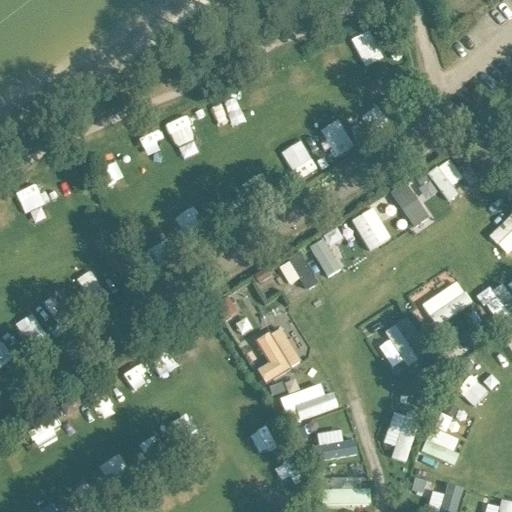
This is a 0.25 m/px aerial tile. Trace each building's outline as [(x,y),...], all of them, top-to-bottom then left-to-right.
[(447,0),(452,11),(465,5),(463,0),(447,0)] [(306,59),(283,68),(292,90),(315,81),(306,59)] [(220,135),(240,124),(225,98),(205,109),(220,135)] [(191,112),(170,121),(178,141),(199,132),(191,112)] [(336,120),(319,128),(334,158),(351,149),(336,120)] [(133,162),(152,152),(142,133),(123,143),(133,162)] [(293,184),(311,173),(295,147),(277,157),(293,184)] [(448,202),(458,194),(452,187),(463,179),(469,186),(477,179),(470,170),(462,176),(448,158),(426,175),(448,202)] [(26,214),(46,205),(35,182),(15,192),(26,214)] [(405,182),(389,192),(411,227),(427,217),(405,182)] [(350,219),(366,252),(389,240),(373,208),(350,219)] [(193,212),(178,235),(192,244),(207,222),(193,212)] [(487,237),(506,256),(511,250),(511,219),(509,216),(487,237)] [(140,242),(151,264),(168,255),(156,234),(140,242)] [(306,290),(318,282),(298,253),(267,274),(279,292),(299,279),(306,290)] [(455,281),(420,306),(437,328),(471,303),(455,281)] [(499,325),(511,317),(511,299),(500,282),(480,295),(499,325)] [(380,333),(405,375),(430,359),(405,318),(380,333)] [(253,340),(267,363),(255,370),(263,384),(300,363),(279,326),(253,340)] [(511,342),(483,356),(496,382),(511,374),(511,342)] [(454,391),(474,409),(489,393),(469,375),(454,391)] [(309,435),(336,418),(321,395),(295,411),(309,435)] [(453,453),(458,439),(445,435),(451,418),(437,413),(422,455),(453,466),(457,455),(453,453)] [(395,414),(385,442),(404,449),(414,421),(395,414)] [(446,486),(438,511),(456,511),(462,490),(446,486)] [(370,506),(370,489),(321,490),(322,507),(370,506)] [(511,511),(511,503),(510,503),(510,508),(496,505),(494,511),(511,511)]
